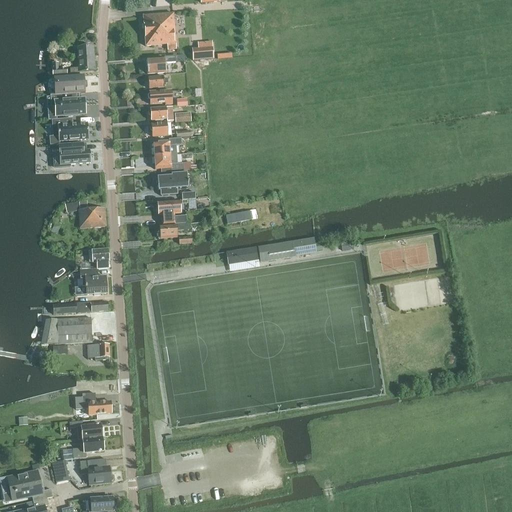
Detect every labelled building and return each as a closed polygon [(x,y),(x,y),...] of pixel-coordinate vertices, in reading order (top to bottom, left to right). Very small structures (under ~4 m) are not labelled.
[(167,51),(176,50),(173,14),(143,17),(145,47),(167,45),(167,51)] [(79,72),(95,71),(93,47),(77,48),(78,69),(79,72)] [(198,50),(192,50),(193,61),(213,60),(212,48),(198,50)] [(174,61),(185,61),(185,56),(164,58),(164,61),(147,62),(147,68),(146,69),(146,73),(147,74),(148,75),(166,74),(165,64),(175,63),(174,61)] [(59,63),(53,64),(54,76),(68,75),(68,69),(60,69),(59,63)] [(78,69),(70,69),(71,77),(80,77),(79,72),(78,69)] [(148,89),(148,91),(164,90),(163,84),(167,84),(167,80),(163,80),(163,79),(148,80),(148,82),(147,83),(147,88),(148,89)] [(165,105),(165,107),(172,107),(171,93),(149,94),(149,96),(148,97),(148,100),(149,101),(149,106),(165,105)] [(50,108),(54,108),(55,116),(64,116),(64,117),(72,116),(72,115),(84,114),(84,112),(85,112),(85,106),(84,106),(83,99),(78,100),(78,94),(49,96),(50,108)] [(173,123),(172,109),(150,111),(150,112),(148,112),(147,113),(147,116),(148,117),(150,117),(150,123),(167,122),(167,124),(173,123)] [(51,120),(52,137),(56,136),(57,142),(87,140),(86,124),(71,125),(70,119),(51,120)] [(170,138),(169,128),(169,126),(150,127),(151,128),(149,129),(150,132),(151,133),(151,139),(170,138)] [(151,145),(152,158),(177,157),(176,148),(180,147),(180,141),(168,141),(168,144),(151,145)] [(81,144),(51,146),(52,167),(67,166),(68,165),(88,164),(87,151),(81,152),(81,144)] [(172,173),(176,173),(176,172),(184,171),(183,164),(178,164),(177,157),(152,158),(153,171),(169,170),(169,169),(171,169),(172,173)] [(162,191),(162,195),(160,195),(160,196),(177,195),(177,190),(188,189),(187,173),(173,174),(173,176),(157,178),(158,191),(162,191)] [(171,214),(174,214),(181,213),(180,201),(157,203),(157,208),(156,210),(157,212),(158,213),(158,215),(161,215),(161,218),(172,217),(171,214)] [(79,230),(106,228),(105,209),(79,211),(79,202),(65,205),(67,213),(78,211),(79,230)] [(226,216),(226,217),(227,225),(251,220),(250,213),(250,212),(226,216)] [(186,216),(172,217),(161,218),(162,226),(187,224),(186,216)] [(55,223),(51,233),(56,235),(61,226),(55,223)] [(176,239),(176,232),(191,230),(190,225),(175,226),(175,227),(159,228),(159,233),(158,234),(158,237),(160,239),(160,240),(176,239)] [(259,264),(314,255),(314,253),(313,247),(313,246),(312,240),(256,249),(259,264)] [(341,243),(342,251),(353,250),(352,242),(341,243)] [(109,262),(108,250),(91,251),(92,256),(87,257),(88,261),(92,261),(92,264),(98,263),(99,270),(109,269),(108,262),(109,262)] [(254,250),(225,254),(227,266),(256,261),(254,250)] [(80,272),(80,280),(82,280),(82,287),(85,287),(85,289),(86,289),(86,296),(94,296),(94,297),(100,296),(100,295),(106,295),(105,278),(97,279),(97,271),(80,272)] [(52,306),(53,315),(77,314),(91,313),(107,312),(107,303),(91,305),(90,304),(76,305),(52,306)] [(41,347),(43,346),(92,344),(91,319),(57,321),(45,321),(41,347)] [(109,358),(109,345),(87,346),(88,360),(95,359),(95,362),(108,361),(108,358),(109,358)] [(67,355),(67,347),(53,347),(53,355),(67,355)] [(82,395),(82,398),(75,398),(75,410),(83,409),(83,410),(88,410),(88,416),(111,415),(111,403),(95,404),(95,394),(82,395)] [(19,419),(19,427),(27,426),(27,418),(19,419)] [(78,441),(82,441),(102,439),(101,425),(83,427),(82,422),(69,424),(70,429),(77,428),(78,441)] [(73,460),(86,459),(86,454),(103,452),(102,439),(82,441),(83,449),(72,450),(73,460)] [(111,484),(111,482),(112,481),(112,477),(110,476),(109,467),(106,468),(105,460),(80,463),(81,476),(88,475),(89,486),(111,484)] [(64,461),(52,464),(53,472),(66,470),(64,461)] [(33,502),(47,499),(52,498),(51,490),(41,493),(37,473),(7,479),(12,501),(32,497),(33,502)] [(47,499),(33,502),(34,510),(23,511),(45,511),(44,507),(48,507),(47,499)] [(87,511),(113,511),(113,510),(114,509),(114,506),(113,505),(112,499),(88,500),(87,500),(87,511)]
